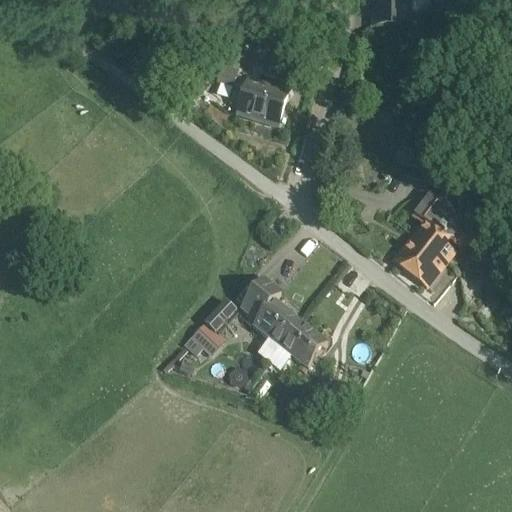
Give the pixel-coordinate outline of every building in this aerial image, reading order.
[(375,0),(375,29),(408,30),(409,0),(375,0)] [(323,71),(306,60),(296,73),(313,85),(323,71)] [(236,88),(221,83),(218,93),(233,98),(236,88)] [(287,105),(250,94),(241,125),(278,136),(287,105)] [(436,163),(401,157),(399,170),(433,177),(436,163)] [(440,209),(431,203),(424,213),(436,222),(443,212),(440,209)] [(455,212),(444,203),(440,209),(443,212),(451,218),(455,212)] [(436,222),(424,213),(416,223),(427,231),(397,271),(428,295),(460,253),(454,248),(460,240),(451,218),(443,212),(436,222)] [(265,286),(243,314),(259,327),(255,332),(272,346),(282,353),(282,354),(301,330),(275,309),(282,300),(265,286)] [(228,308),(207,329),(217,338),(237,316),(228,308)] [(217,338),(207,329),(187,351),(196,360),(217,338)] [(328,351),(301,330),(282,354),(309,375),(328,351)] [(272,346),(261,360),(271,367),(282,353),(272,346)] [(352,409),(332,396),(323,411),(343,423),(352,409)]
